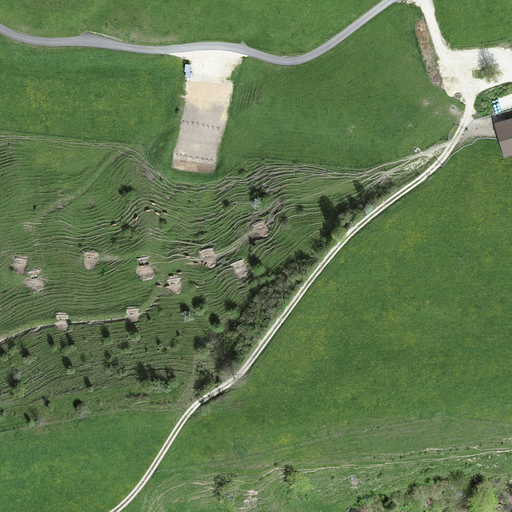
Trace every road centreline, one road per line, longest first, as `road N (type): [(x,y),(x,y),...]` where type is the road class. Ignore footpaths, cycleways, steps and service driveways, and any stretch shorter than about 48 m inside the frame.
road 1 (track): [(423,0),(464,90),(460,129),(440,160),(333,250),(246,369),(195,409),(119,511)]
road 2 (residential): [(0,27),(55,44),(156,52),(238,47),(305,61),(392,0)]
